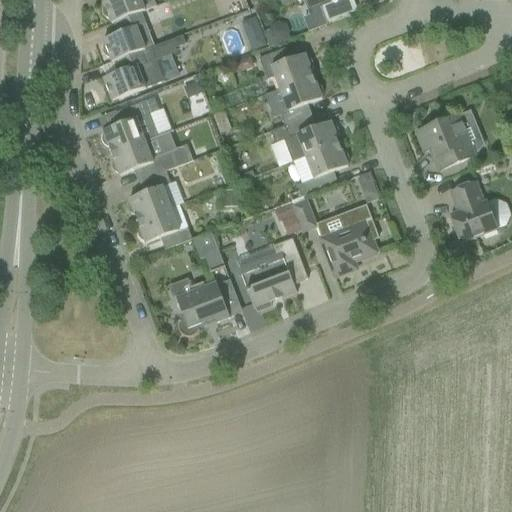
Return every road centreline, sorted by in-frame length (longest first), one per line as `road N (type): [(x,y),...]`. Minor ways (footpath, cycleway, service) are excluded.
road 1 (residential): [(153,378),(201,369),(422,277),(418,235),(369,104)]
road 2 (residential): [(153,378),(64,137),(67,40)]
road 3 (residential): [(369,104),(502,52),(507,34),(496,14),(415,12)]
road 4 (tertiary): [(18,243),(31,0)]
road 5 (residential): [(19,372),(153,378)]
road 6 (residential): [(369,104),(353,45),(415,12)]
road 7 (tertiary): [(19,372),(18,243)]
